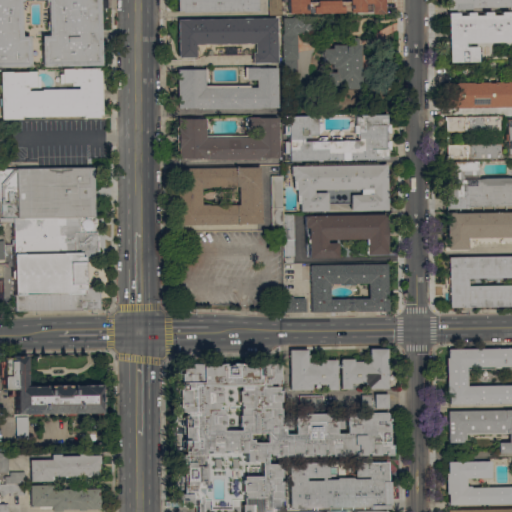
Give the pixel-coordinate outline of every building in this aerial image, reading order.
[(0,67),(0,0),(105,0),(105,8),(97,8),(98,66),(39,67),(38,36),(46,35),(45,1),(43,1),(43,0),(21,0),(21,1),(18,1),(19,36),(27,36),(28,67),(0,67)] [(181,12),(181,11),(176,11),(175,0),(256,0),(257,11),(181,12)] [(268,0),(280,0),(280,15),(268,15),(268,0)] [(286,0),(384,0),(385,11),(287,13),(286,0)] [(511,9),(507,9),(507,6),(469,7),(469,9),(444,9),(444,0),(511,0),(511,9)] [(511,106),(443,107),(443,82),(449,82),(449,83),(455,83),(455,82),(471,82),(471,83),(476,83),(476,82),(487,82),(487,83),(493,83),(493,81),(511,81),(511,41),(505,41),(496,43),(486,42),(463,42),(463,46),(475,46),(476,61),(447,62),(447,48),(445,47),(444,46),(444,44),(444,43),(444,42),(447,40),(446,13),(457,12),(457,16),(465,15),(465,12),(473,12),(473,15),(482,15),(482,12),(490,12),(490,15),(500,15),(500,12),(508,11),(508,15),(511,14),(511,106)] [(176,19),(275,18),(275,39),(276,39),(276,43),(275,43),(275,54),(276,54),(276,57),(275,57),(275,62),(270,62),(270,64),(267,64),(267,62),(265,62),(265,64),(259,64),(259,63),(251,63),(251,59),(249,59),(249,56),(250,56),(250,52),(252,52),(252,45),(253,45),(253,43),(194,44),(194,57),(176,57),(176,19)] [(296,58),(295,58),(295,82),(283,82),(283,59),(281,59),(281,18),(303,18),(303,22),(318,22),(318,33),(296,33),(296,58)] [(333,72),(333,68),(330,68),(330,64),(321,63),(322,56),(320,56),(320,51),(321,51),(321,48),(329,48),(329,38),(335,39),(334,44),(346,45),(347,40),(360,41),(358,89),(335,88),(335,80),(324,80),(324,72),(333,72)] [(175,69),(205,69),(205,80),(203,80),(203,85),(248,85),(248,87),(255,87),(255,79),(245,79),(245,78),(243,78),(243,67),(276,67),(276,107),(258,107),(258,108),(200,109),(200,108),(175,108),(175,69)] [(0,119),(0,72),(10,72),(10,73),(25,72),(25,71),(33,71),(34,76),(37,76),(37,87),(26,88),(26,91),(40,91),(40,90),(76,89),(76,86),(69,86),(69,83),(57,84),(57,74),(60,74),(60,69),(96,68),(96,71),(98,71),(99,115),(96,115),(97,118),(80,118),(80,116),(19,117),(19,119),(0,119)] [(287,161),(287,153),(283,153),(283,141),(287,141),(287,134),(283,134),(283,124),(287,124),(287,116),(315,115),(315,122),(320,122),(320,135),(308,135),(308,137),(302,138),(302,141),(314,141),(318,137),(326,137),(326,140),(329,140),(329,137),(338,136),(338,140),(343,140),(343,136),(350,136),(353,140),(356,140),(356,133),(351,133),(351,125),(353,125),(353,115),(384,114),(384,124),(387,124),(387,133),(384,133),(384,140),(388,140),(388,149),(384,149),(384,159),(287,161)] [(499,116),(499,131),(445,131),(445,119),(443,119),(443,116),(499,116)] [(176,119),(203,118),(204,137),(247,137),(247,127),(244,127),(243,118),(276,117),(277,157),(257,157),(257,159),(202,160),(202,158),(177,158),(176,119)] [(511,154),(505,155),(505,141),(503,141),(503,134),(505,134),(505,120),(511,119),(511,154)] [(499,143),(499,154),(501,154),(501,158),(445,159),(445,144),(499,143)] [(444,161),(476,160),(476,179),(483,178),(506,177),(511,178),(511,205),(466,206),(466,209),(444,209),(444,161)] [(385,164),(385,210),(349,210),(348,194),(358,194),(358,189),(312,190),(312,192),(325,192),(325,211),(298,211),(298,203),(295,203),(295,189),(292,189),(291,175),(289,175),(289,166),(385,164)] [(12,246),(10,246),(10,240),(11,240),(11,222),(0,222),(0,167),(91,167),(92,216),(95,216),(95,232),(94,232),(94,236),(96,236),(96,258),(91,259),(91,261),(82,261),(82,288),(97,287),(97,310),(13,311),(12,301),(0,301),(0,264),(12,264),(12,246)] [(258,167),(259,224),(177,225),(176,168),(258,167)] [(281,219),(270,219),(269,176),(281,176),(281,214),(281,219)] [(446,250),(445,212),(453,212),(453,213),(511,211),(511,242),(477,243),(466,250),(446,250)] [(281,214),(293,214),(293,256),(281,256),(281,219),(281,214)] [(384,214),(385,254),(363,254),(363,245),(364,245),(364,239),(325,239),(326,243),(336,242),(336,257),(307,258),(307,228),(303,228),(303,215),(384,214)] [(511,255),(511,305),(447,307),(446,257),(511,255)] [(308,265),(385,264),(385,311),(353,311),(353,310),(341,310),(341,311),(309,312),(308,265)] [(283,312),(283,298),(288,298),(288,296),(291,296),(291,298),(303,298),(304,312),(283,312)] [(511,347),(511,402),(447,404),(446,394),(444,394),(444,357),(446,357),(446,349),(511,347)] [(385,388),(363,388),(363,386),(348,386),(348,388),(338,388),(338,359),(351,359),(351,361),(367,361),(367,348),(385,348),(385,388)] [(287,349),(305,349),(306,362),(321,362),(321,359),(334,359),(335,389),(324,389),(324,387),(313,388),(313,384),(309,384),(309,389),(287,390),(287,349)] [(25,387),(98,385),(98,413),(98,415),(92,416),(92,413),(69,414),(69,416),(63,416),(63,414),(37,414),(37,416),(30,416),(30,414),(13,415),(13,397),(6,397),(6,390),(0,390),(0,357),(8,357),(8,356),(24,356),(25,387)] [(265,464),(279,464),(279,478),(277,478),(277,482),(279,481),(279,501),(277,501),(277,509),(279,508),(279,511),(194,511),(194,500),(174,500),(174,494),(181,494),(181,483),(177,483),(177,476),(181,476),(181,459),(178,459),(178,455),(183,455),(183,451),(181,451),(181,440),(183,440),(182,427),(180,427),(180,415),(183,415),(183,412),(179,412),(179,407),(177,407),(177,386),(179,386),(179,382),(180,382),(180,373),(181,373),(181,364),(201,364),(201,366),(213,366),(213,364),(224,363),(224,366),(228,366),(227,363),(256,363),(256,366),(260,366),(260,364),(279,364),(279,383),(268,383),(268,386),(276,386),(276,390),(278,390),(278,402),(276,402),(276,408),(279,408),(279,423),(278,423),(278,426),(282,426),(282,434),(292,434),(292,413),(334,413),(334,433),(343,433),(343,413),(383,412),(383,414),(385,414),(385,418),(387,418),(387,424),(388,424),(389,455),(381,455),(381,453),(377,453),(377,455),(366,455),(366,453),(362,453),(362,456),(351,456),(351,454),(343,454),(343,456),(329,456),(329,454),(326,454),(326,456),(314,456),(314,453),(307,453),(308,456),(296,457),(296,456),(289,456),(289,455),(282,455),(282,457),(271,457),(271,455),(267,455),(267,454),(265,454),(265,464)] [(386,407),(372,407),(372,394),(385,393),(386,407)] [(371,409),(359,409),(359,395),(371,394),(371,409)] [(321,395),(321,410),(297,411),(297,395),(321,395)] [(446,410),(511,409),(511,452),(496,452),(496,442),(507,442),(507,433),(464,434),(464,439),(461,439),(461,442),(446,442),(446,410)] [(14,416),(27,416),(27,437),(15,438),(14,416)] [(50,460),(49,454),(60,454),(60,456),(77,456),(77,454),(83,454),(83,455),(98,455),(98,468),(97,468),(97,476),(84,476),(84,475),(76,475),(76,477),(56,477),(56,475),(50,475),(50,481),(28,482),(28,460),(50,460)] [(489,461),(489,477),(464,478),(464,486),(469,486),(469,487),(511,486),(511,474),(510,460),(511,460),(511,503),(446,504),(446,493),(445,493),(444,473),(446,473),(446,462),(489,461)] [(326,462),(327,477),(323,477),(323,479),(334,479),(335,477),(350,477),(352,479),(367,478),(367,476),(353,476),(353,462),(386,462),(386,464),(388,464),(388,485),(386,485),(386,509),(369,509),(369,507),(288,507),(287,462),(326,462)] [(3,477),(8,476),(8,472),(22,472),(23,495),(8,496),(8,493),(6,493),(2,496),(0,493),(0,484),(3,484),(3,477)] [(28,485),(49,485),(49,490),(55,490),(76,489),(76,490),(84,490),(84,489),(97,489),(97,498),(98,498),(98,509),(83,509),(83,511),(77,511),(77,510),(59,510),(59,511),(50,511),(50,507),(29,507),(28,485)]
